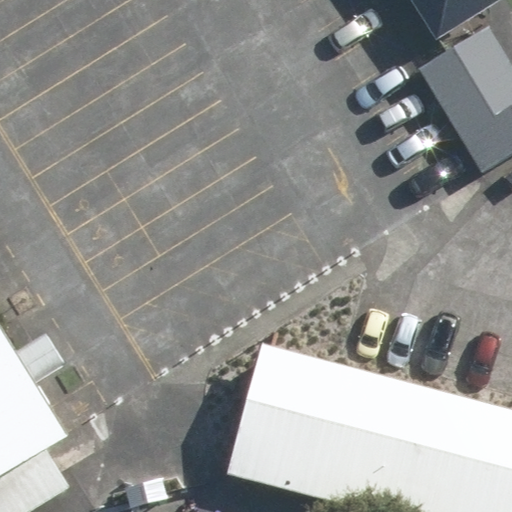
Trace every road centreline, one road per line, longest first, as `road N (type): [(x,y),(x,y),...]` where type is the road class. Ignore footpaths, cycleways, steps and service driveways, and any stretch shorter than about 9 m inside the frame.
road 1 (unknown): [(111,357),(190,511)]
road 2 (unknown): [(356,204),(462,238),(511,264)]
